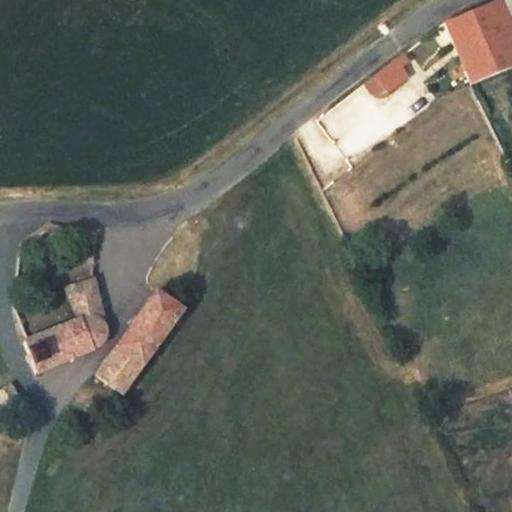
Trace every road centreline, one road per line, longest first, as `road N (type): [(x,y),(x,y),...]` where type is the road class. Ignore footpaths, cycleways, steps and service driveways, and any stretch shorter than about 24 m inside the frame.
road 1 (tertiary): [(119,220),(176,210),(239,174),(454,0)]
road 2 (unclassified): [(119,220),(123,276),(109,330),(51,407)]
